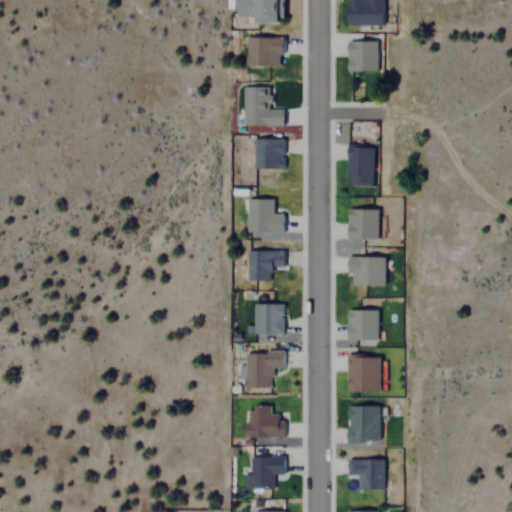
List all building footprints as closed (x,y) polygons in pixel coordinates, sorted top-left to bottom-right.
[(288,0),(288,25),(263,25),(263,10),(243,10),(242,0),(288,0)] [(350,0),(385,0),(386,23),(351,24),(350,0)] [(250,34),(284,34),(284,60),(249,60),(250,34)] [(353,38),(381,38),(381,72),(353,72),(353,38)] [(272,106),(289,106),(289,124),(246,124),(246,82),(272,81),(272,106)] [(255,134),(285,134),(285,163),(255,163),(255,134)] [(353,142),(377,142),(378,180),(353,180),(353,142)] [(249,229),(250,195),(274,195),(274,213),(288,213),(288,230),(249,229)] [(350,203),(381,203),(380,234),(349,234),(350,203)] [(272,262),(271,277),(248,276),(249,246),(285,246),(285,262),(272,262)] [(354,252),(385,252),(385,279),(354,279),(354,252)] [(253,298),(284,299),(284,331),(253,331),(253,298)] [(349,304),(379,304),(379,336),(349,336),(349,304)] [(267,348),(267,345),(285,345),(285,362),(276,362),(276,385),(246,384),(247,348),(267,348)] [(352,354),(382,354),(383,389),(353,389),(352,354)] [(350,399),(382,399),(382,437),(351,437),(350,399)] [(249,416),(249,405),(274,405),(274,416),(284,416),(284,436),(246,436),(246,415),(249,416)] [(246,485),(246,469),(253,469),(252,450),(287,450),(288,468),(276,469),(276,484),(246,485)] [(386,454),(386,485),(361,485),(361,470),(350,470),(350,453),(386,454)]
